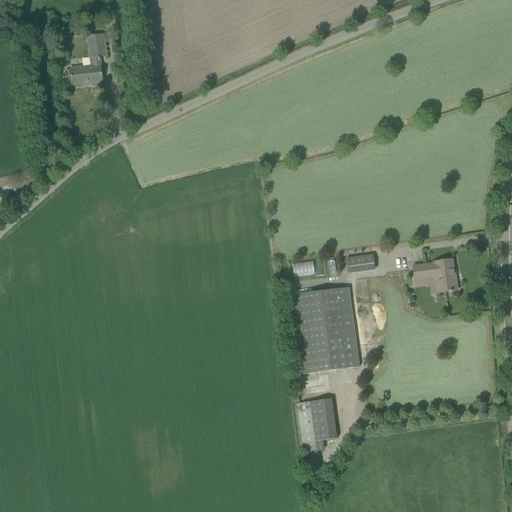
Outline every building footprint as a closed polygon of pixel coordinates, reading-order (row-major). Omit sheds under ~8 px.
[(102,82),(101,72),(100,65),(99,57),(105,57),(103,35),(87,37),(90,62),(82,63),(83,67),(70,69),(72,86),(102,82)] [(373,256),(349,259),(350,271),(374,268),(373,256)] [(433,264),(413,267),(414,281),(432,278),(432,276),(437,275),(439,293),(457,291),(455,277),(454,277),(452,260),(433,263),(433,264)] [(348,288),(338,289),(292,296),(303,375),(359,368),(355,335),(352,336),(347,297),(349,297),(348,288)] [(372,290),(364,291),(366,307),(390,304),(389,297),(373,299),(372,290)] [(331,400),(294,405),(300,444),(337,439),(331,400)] [(318,451),(303,453),(306,471),(321,469),(318,451)]
